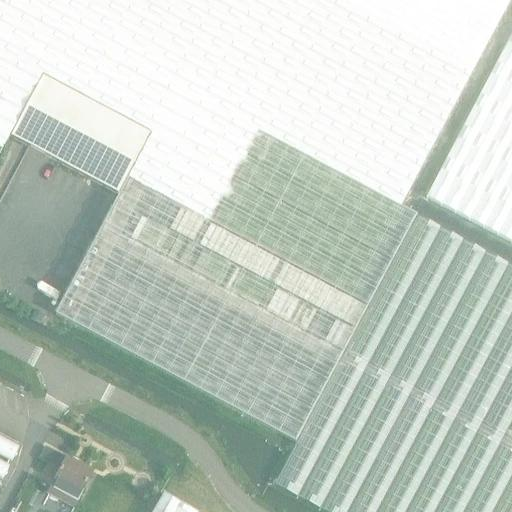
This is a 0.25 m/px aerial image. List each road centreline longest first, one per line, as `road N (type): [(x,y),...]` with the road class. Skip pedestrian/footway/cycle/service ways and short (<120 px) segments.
road 1 (unclassified): [(64,369),(181,427),(234,502),(252,511)]
road 2 (unclassified): [(0,496),(64,369)]
